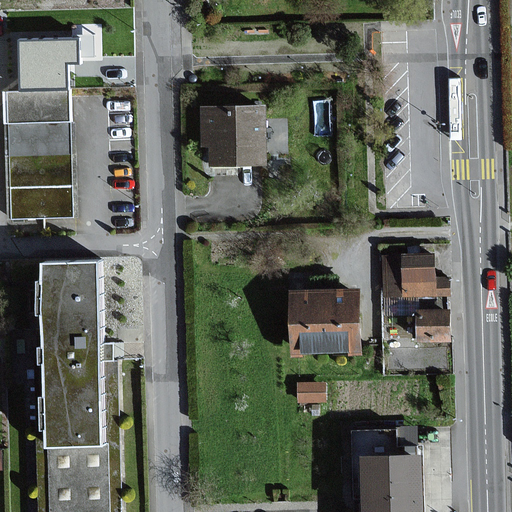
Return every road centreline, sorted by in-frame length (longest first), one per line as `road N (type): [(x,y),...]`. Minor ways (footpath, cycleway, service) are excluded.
road 1 (primary): [(489,511),(472,0)]
road 2 (residential): [(162,243),(171,511)]
road 3 (residential): [(156,0),(162,243)]
road 4 (residential): [(0,245),(162,243)]
